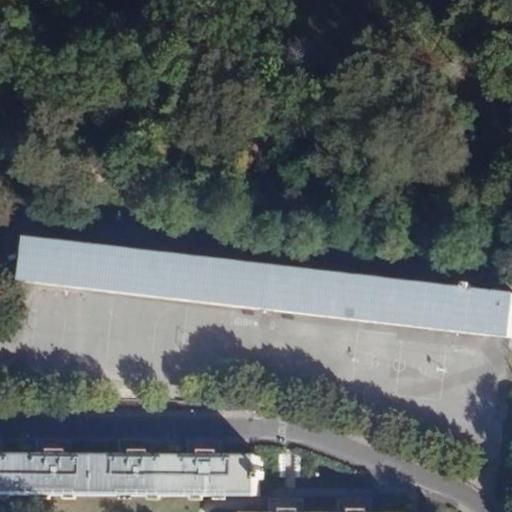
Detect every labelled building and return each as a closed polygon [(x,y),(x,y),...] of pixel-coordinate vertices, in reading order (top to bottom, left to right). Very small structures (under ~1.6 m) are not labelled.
[(93,246),(27,242),(21,282),(89,288),(93,246)] [(246,266),(93,246),(89,288),(241,306),(246,266)] [(306,272),(246,266),(241,306),(303,313),(306,272)] [(457,289),(306,272),(303,313),(453,332),(457,289)] [(511,295),(457,289),(453,332),(511,338),(511,295)] [(260,459),(0,456),(0,492),(210,494),(260,495),(260,479),(264,480),(264,469),(260,469),(260,459)]
